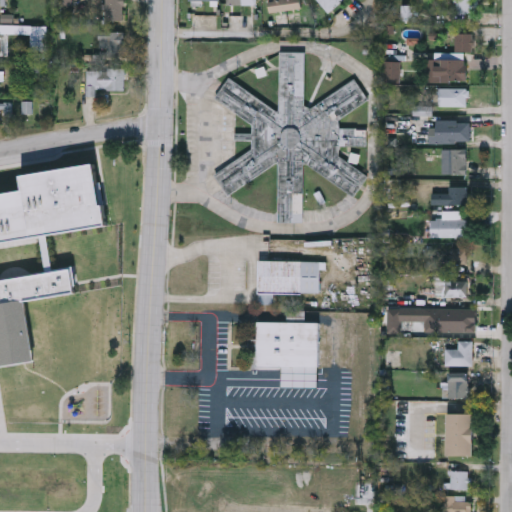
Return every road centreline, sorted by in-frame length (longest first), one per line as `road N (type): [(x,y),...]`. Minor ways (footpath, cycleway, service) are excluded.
road 1 (tertiary): [(160,0),(143,511)]
road 2 (residential): [(507,0),(502,511)]
road 3 (residential): [(159,122),(0,148)]
